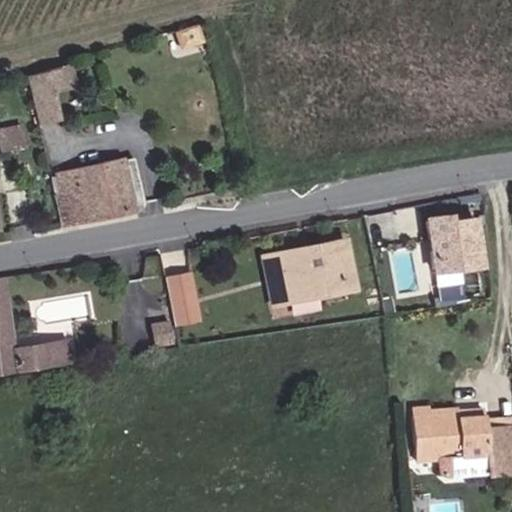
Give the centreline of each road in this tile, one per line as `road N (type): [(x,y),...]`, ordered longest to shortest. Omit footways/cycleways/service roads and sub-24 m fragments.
road 1 (unclassified): [(511,166),(0,254)]
road 2 (unknown): [(501,166),(507,283),(500,416)]
